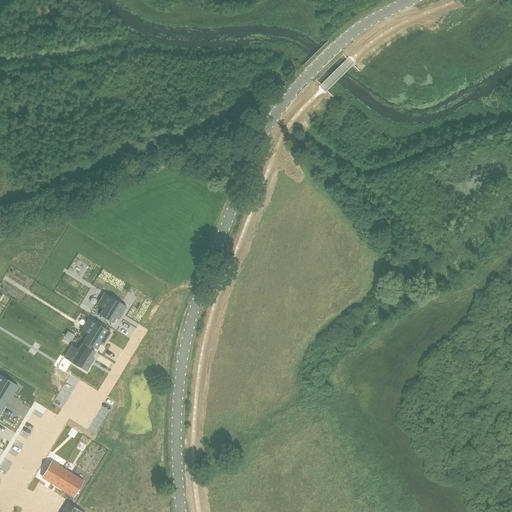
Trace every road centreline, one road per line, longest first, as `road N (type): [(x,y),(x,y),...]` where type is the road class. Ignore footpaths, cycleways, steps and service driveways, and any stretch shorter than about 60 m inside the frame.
road 1 (tertiary): [(181,511),(182,358),(242,178),(309,74),(356,31),(413,0)]
road 2 (residential): [(0,483),(64,380),(96,399),(139,330)]
road 3 (track): [(375,232),(270,124)]
